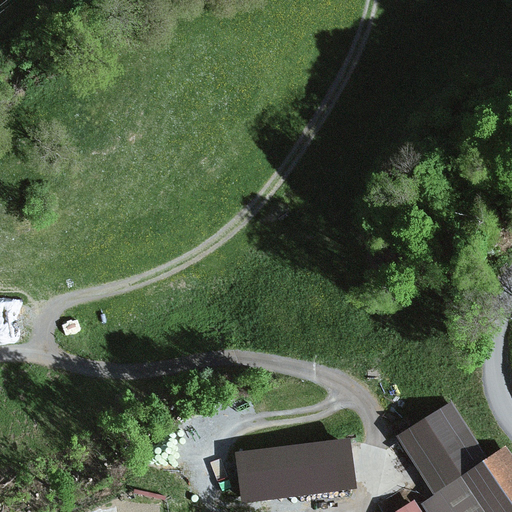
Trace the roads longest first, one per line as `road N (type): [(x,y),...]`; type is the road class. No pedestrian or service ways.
road 1 (track): [(36,355),(57,305),(163,273),(208,249),(250,212),(309,133),(371,0)]
road 2 (track): [(364,511),(375,438),(364,407),(334,381),(248,357),(134,371),(0,353)]
road 3 (residential): [(511,298),(492,357),(497,399),(511,424)]
